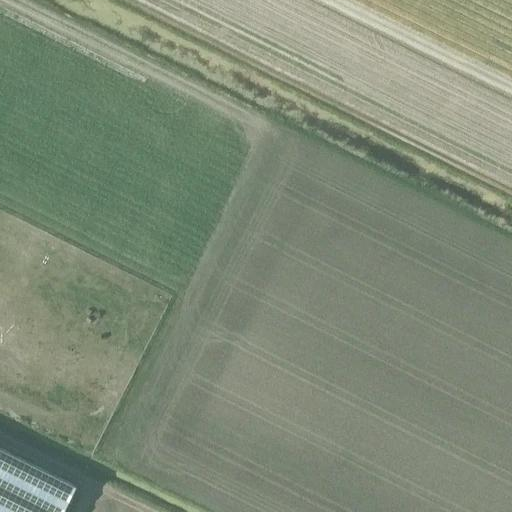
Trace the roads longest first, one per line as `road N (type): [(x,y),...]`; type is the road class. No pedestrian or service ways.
road 1 (track): [(0,197),(193,290),(268,146),(258,123),(238,110),(14,0)]
road 2 (track): [(511,192),(126,0)]
road 3 (track): [(146,511),(0,441)]
